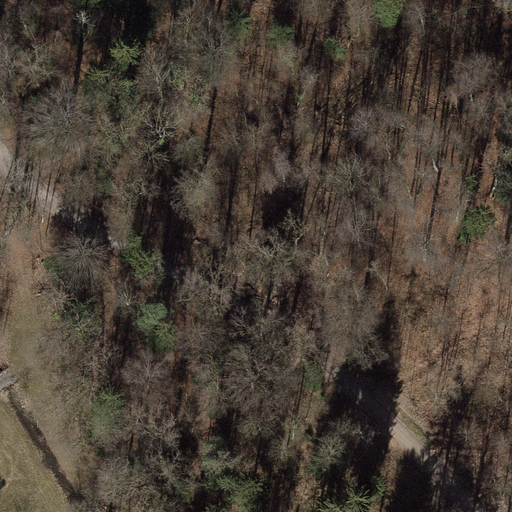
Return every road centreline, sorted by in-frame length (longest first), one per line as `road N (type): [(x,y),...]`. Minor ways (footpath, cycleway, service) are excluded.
road 1 (track): [(0,144),(28,183),(93,226),(280,326),(458,487),(473,511)]
road 2 (track): [(0,185),(37,341),(31,358),(0,382)]
